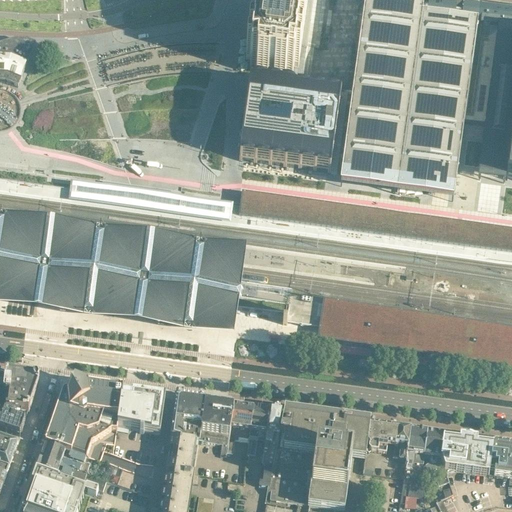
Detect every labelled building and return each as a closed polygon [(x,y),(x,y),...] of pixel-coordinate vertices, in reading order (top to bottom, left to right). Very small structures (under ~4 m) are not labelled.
[(253,0),(245,62),(250,63),(249,69),(249,70),(250,70),(251,70),(255,71),(256,71),(256,76),(284,80),(285,75),(291,76),(292,76),(292,75),(293,69),(298,69),(307,5),(302,3),(302,0),(253,0)] [(340,186),(340,187),(341,187),(394,194),(395,194),(398,195),(399,195),(451,202),(452,202),(453,202),(454,192),(454,190),(455,191),(457,174),(458,170),(464,125),(484,127),(483,138),(484,136),(499,138),(499,139),(499,140),(500,141),(501,141),(501,142),(502,142),(503,142),(504,142),(504,141),(505,141),(505,140),(506,139),(511,140),(506,177),(508,178),(511,178),(511,9),(480,5),(468,3),(465,3),(442,0),(365,0),(359,44),(341,175),(342,175),(342,176),(342,177),(340,186)] [(0,82),(1,83),(5,83),(9,85),(10,85),(17,88),(18,87),(21,81),(34,47),(26,43),(14,43),(0,47),(0,82)] [(249,85),(239,161),(239,162),(330,174),(341,98),(340,98),(249,85)] [(478,174),(506,177),(511,140),(506,139),(505,140),(505,141),(504,141),(504,142),(503,142),(502,142),(501,142),(501,141),(500,141),(499,140),(499,139),(499,138),(484,136),(483,138),(478,174)] [(239,214),(238,217),(511,254),(511,232),(241,194),(240,207),(239,213),(239,214)] [(246,247),(0,213),(0,307),(233,340),(237,312),(246,247)] [(288,313),(288,315),(298,316),(299,307),(290,305),(288,313)] [(309,308),(299,307),(298,316),(307,318),(309,308)] [(309,308),(307,318),(320,320),(321,320),(323,310),(312,308),(309,308)] [(336,312),(323,310),(321,320),(330,321),(336,312)] [(511,375),(511,338),(511,339),(337,313),(336,312),(330,321),(321,320),(320,320),(320,323),(319,329),(317,342),(475,366),(511,375)] [(2,410),(28,413),(38,385),(39,383),(37,379),(34,378),(6,375),(3,402),(2,410)] [(62,395),(45,444),(86,459),(91,444),(112,432),(116,432),(122,391),(111,389),(111,390),(88,387),(88,386),(74,384),(69,393),(69,392),(68,392),(67,392),(66,392),(65,392),(64,392),(64,393),(63,393),(62,394),(62,395)] [(160,436),(165,397),(132,392),(132,395),(123,394),(124,391),(122,391),(116,432),(117,432),(117,428),(140,433),(139,434),(143,435),(144,433),(160,436)] [(177,402),(171,440),(199,444),(205,403),(180,399),(177,402)] [(205,403),(199,444),(222,448),(220,457),(227,458),(227,455),(234,407),(205,403)] [(249,440),(253,410),(234,407),(227,455),(232,456),(234,442),(248,444),(249,440)] [(265,441),(270,412),(253,410),(249,440),(248,444),(246,461),(248,462),(249,457),(255,458),(257,440),(265,441)] [(258,489),(268,490),(283,414),(270,412),(265,441),(262,465),(265,465),(262,484),(259,484),(258,489)] [(16,437),(19,438),(27,417),(21,416),(4,413),(1,422),(0,421),(0,431),(16,437)] [(284,414),(283,414),(268,490),(271,491),(270,502),(275,503),(298,506),(340,511),(343,511),(351,460),(358,460),(364,461),(366,452),(369,427),(370,425),(362,424),(344,422),(284,414),(284,415),(284,414)] [(386,455),(387,447),(390,448),(394,448),(397,430),(393,429),(390,429),(381,428),(370,426),(370,427),(369,427),(366,452),(367,452),(368,455),(371,453),(378,454),(386,455)] [(407,461),(411,432),(397,430),(394,448),(393,460),(407,461)] [(407,461),(400,505),(404,506),(405,499),(416,500),(424,501),(423,477),(423,468),(423,465),(424,457),(427,434),(411,432),(407,461)] [(432,461),(423,468),(423,477),(430,475),(436,481),(438,488),(449,485),(444,471),(441,460),(439,460),(443,436),(427,434),(424,457),(428,460),(432,460),(432,461)] [(441,460),(444,471),(489,477),(494,443),(443,436),(439,460),(441,460)] [(0,474),(6,477),(18,444),(0,437),(0,474)] [(169,456),(166,473),(167,474),(170,474),(169,480),(168,480),(165,479),(165,481),(164,489),(163,492),(159,511),(189,511),(192,492),(193,486),(198,486),(200,477),(194,476),(197,460),(199,444),(171,440),(169,456)] [(511,445),(494,443),(489,477),(511,479),(511,445)] [(45,444),(39,460),(60,467),(88,477),(92,467),(87,465),(89,460),(86,459),(45,444)] [(39,460),(36,469),(56,477),(59,478),(86,487),(98,491),(103,493),(106,483),(88,477),(60,467),(39,460)] [(36,469),(22,508),(33,511),(78,511),(85,494),(96,497),(98,491),(86,487),(86,489),(60,480),(59,478),(56,477),(36,469)] [(450,490),(443,493),(445,500),(452,497),(450,490)] [(439,511),(446,511),(442,502),(436,505),(439,511)] [(296,511),(297,511),(298,506),(275,503),(275,507),(265,505),(264,511),(296,511)]
